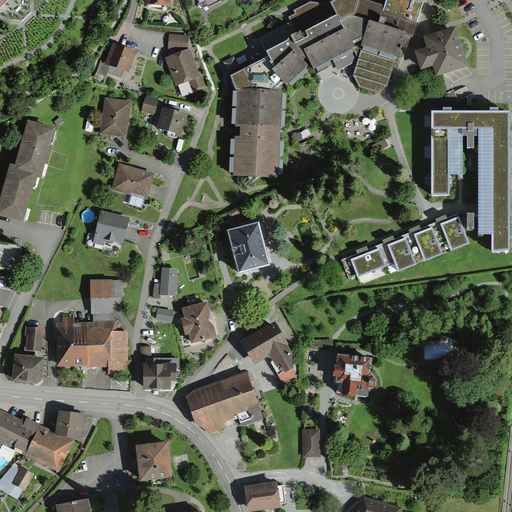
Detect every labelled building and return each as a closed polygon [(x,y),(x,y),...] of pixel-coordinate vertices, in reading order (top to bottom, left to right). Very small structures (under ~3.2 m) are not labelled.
[(0,0),(0,10),(12,0),(0,0)] [(245,70),(251,88),(286,87),(309,65),(314,69),(354,48),(362,50),(364,44),(399,56),(407,32),(414,34),(424,0),(422,0),(386,0),(385,6),(361,0),(357,0),(352,15),(342,13),(298,36),(290,22),(259,38),(269,58),(245,70)] [(430,47),(416,51),(421,70),(436,65),(439,73),(465,65),(454,29),(427,37),(430,47)] [(188,37),(169,36),(168,49),(187,50),(188,37)] [(135,54),(114,46),(107,65),(101,63),(99,70),(120,78),(122,71),(128,73),(135,54)] [(189,51),(167,59),(180,95),(203,86),(189,51)] [(285,95),(239,94),(237,132),(242,132),(242,142),(237,142),(235,179),(283,181),(284,143),(279,141),(280,133),(283,133),(285,95)] [(140,112),(153,115),(157,102),(144,99),(140,112)] [(124,136),(128,103),(105,101),(101,133),(124,136)] [(185,116),(165,110),(159,130),(180,136),(185,116)] [(511,110),(431,111),(431,197),(451,197),(450,128),(492,128),(493,199),(493,252),(511,251),(511,110)] [(53,130),(28,123),(17,170),(11,168),(0,209),(0,212),(22,218),(34,172),(41,174),(53,130)] [(155,173),(121,162),(113,190),(147,201),(155,173)] [(127,219),(102,213),(97,237),(122,243),(127,219)] [(397,273),(469,244),(458,217),(449,221),(446,214),(433,219),(435,226),(423,231),(420,224),(406,230),(409,236),(396,242),(393,236),(380,241),(382,247),(371,252),(368,246),(354,251),(357,258),(349,261),(356,280),(393,265),(397,273)] [(227,231),(237,273),(271,265),(260,222),(227,231)] [(0,268),(17,270),(20,246),(0,243),(0,268)] [(176,271),(162,269),(160,294),(174,295),(176,271)] [(125,296),(125,278),(115,278),(114,296),(125,296)] [(95,327),(57,328),(57,365),(124,365),(124,333),(113,333),(112,282),(94,282),(95,327)] [(208,305),(183,311),(191,345),(217,338),(208,305)] [(172,323),(173,311),(158,310),(157,321),(172,323)] [(274,323),(243,341),(254,361),(265,354),(277,376),(294,367),(282,345),(286,343),(274,323)] [(25,356),(15,355),(14,378),(40,379),(41,357),(38,357),(40,329),(27,328),(25,356)] [(373,358),(340,355),(337,382),(346,383),(345,394),(356,395),(357,387),(370,388),(376,385),(376,380),(371,374),(373,358)] [(176,363),(144,363),(144,388),(169,388),(169,379),(176,379),(176,363)] [(245,373),(187,395),(200,432),(259,410),(245,373)] [(55,469),(69,441),(24,418),(21,423),(0,412),(0,446),(4,439),(28,452),(27,454),(55,469)] [(82,414),(61,412),(59,436),(80,438),(82,414)] [(303,430),(303,455),(317,456),(317,430),(303,430)] [(166,443),(137,447),(142,479),(170,475),(166,443)] [(0,487),(20,499),(36,472),(15,460),(0,484),(0,487)] [(276,482),(249,486),(253,508),(280,504),(276,482)] [(91,511),(89,500),(55,507),(55,511),(91,511)] [(401,511),(401,510),(362,500),(350,511),(401,511)]
